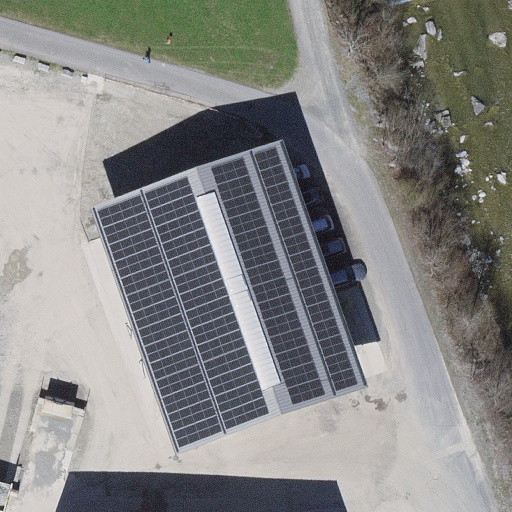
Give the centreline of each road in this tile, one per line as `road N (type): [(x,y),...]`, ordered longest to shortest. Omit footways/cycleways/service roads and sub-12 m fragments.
road 1 (track): [(0,97),(41,109),(90,166),(63,248),(86,379),(129,486),(360,470)]
road 2 (residential): [(353,189),(276,119),(0,33)]
road 3 (residential): [(478,511),(396,264),(353,189)]
road 4 (residential): [(353,189),(302,0)]
